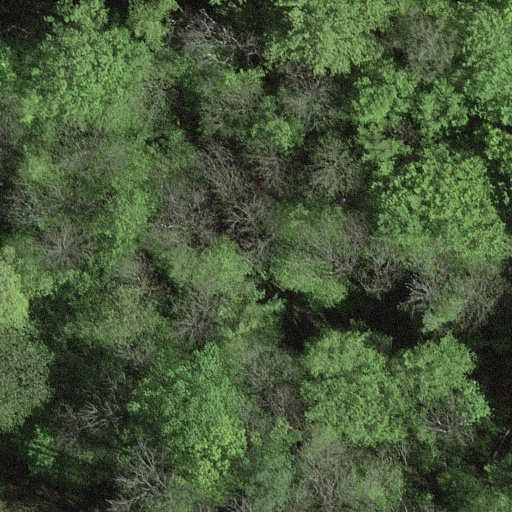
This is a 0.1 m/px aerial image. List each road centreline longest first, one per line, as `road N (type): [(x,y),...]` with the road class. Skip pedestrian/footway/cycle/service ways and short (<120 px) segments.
road 1 (track): [(0,200),(39,166),(358,39),(393,0)]
road 2 (track): [(113,142),(186,144),(334,184),(511,285)]
